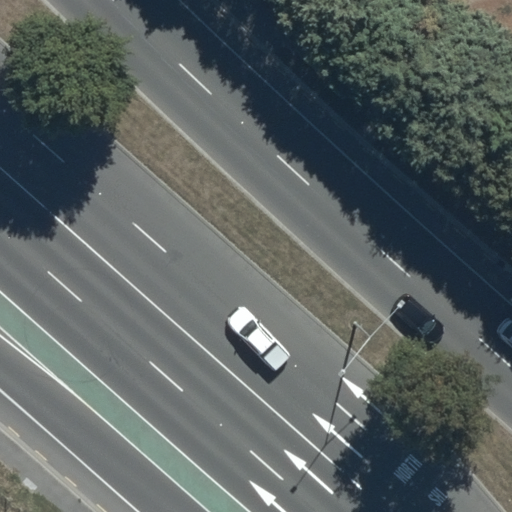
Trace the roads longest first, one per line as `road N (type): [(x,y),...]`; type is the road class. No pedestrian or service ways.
road 1 (primary): [(128,0),(378,248),(511,366)]
road 2 (primary): [(322,511),(0,224)]
road 3 (trunk): [(160,511),(0,379)]
